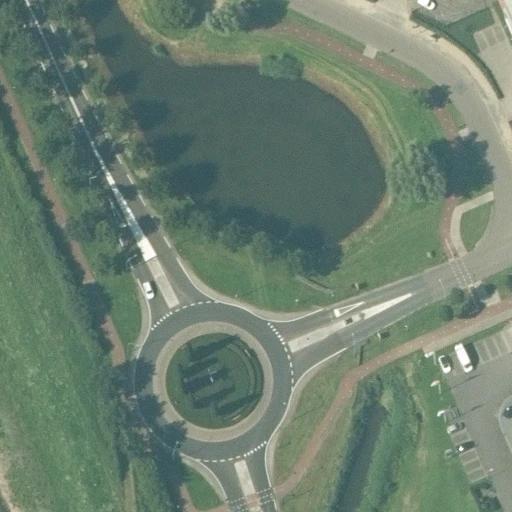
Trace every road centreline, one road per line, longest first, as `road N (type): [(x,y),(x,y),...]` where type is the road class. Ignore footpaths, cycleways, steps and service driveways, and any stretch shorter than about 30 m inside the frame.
road 1 (unclassified): [(511,197),(463,98),(440,71),(294,0)]
road 2 (tertiary): [(89,134),(157,326),(153,356)]
road 3 (tertiary): [(215,321),(186,294),(89,134)]
road 4 (unclassified): [(439,279),(251,335)]
road 5 (unclassified): [(276,380),(427,296),(439,279)]
road 6 (tertiary): [(89,134),(27,0)]
road 7 (tertiary): [(153,356),(146,399),(154,419),(168,436),(205,452)]
